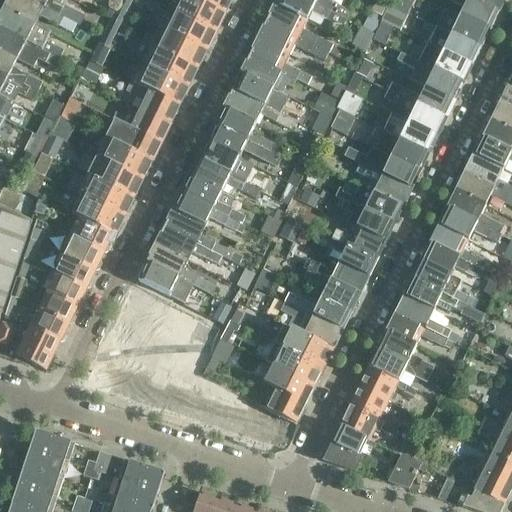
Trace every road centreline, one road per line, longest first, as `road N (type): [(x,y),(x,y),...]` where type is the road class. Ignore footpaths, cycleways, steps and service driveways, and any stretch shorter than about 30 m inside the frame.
road 1 (residential): [(511,32),(292,483)]
road 2 (residential): [(43,402),(60,388),(254,0)]
road 3 (residential): [(197,451),(43,402)]
